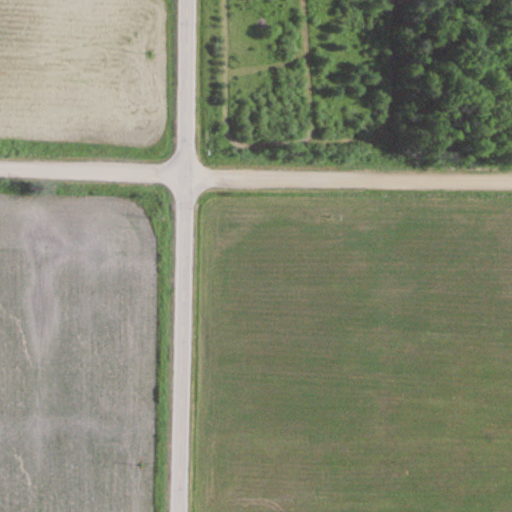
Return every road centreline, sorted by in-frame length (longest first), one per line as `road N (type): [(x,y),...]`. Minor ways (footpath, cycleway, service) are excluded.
road 1 (residential): [(0,172),(511,180)]
road 2 (residential): [(179,511),(183,0)]
